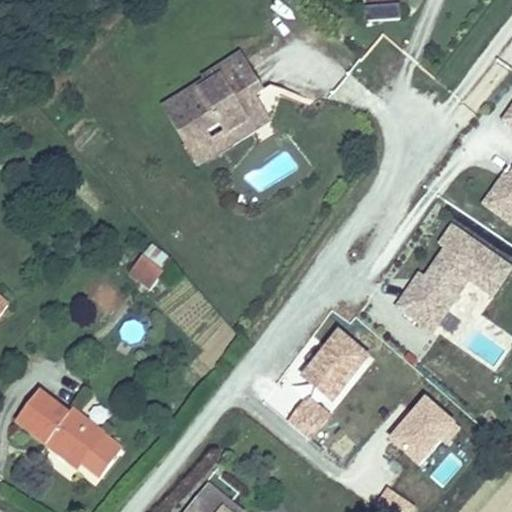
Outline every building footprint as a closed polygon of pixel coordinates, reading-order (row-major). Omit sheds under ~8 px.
[(390,31),(389,16),(353,19),(355,34),(390,31)] [(197,99),(154,125),(175,159),(178,157),(192,180),(211,168),(204,158),(198,148),(211,140),(217,150),(255,126),(246,111),(254,106),(232,70),(207,86),(212,95),(199,103),(197,99)] [(207,86),(194,94),(197,99),(199,103),(212,95),(207,86)] [(511,228),(511,86),(490,116),(511,131),(511,163),(481,207),(511,228)] [(211,140),(198,148),(204,158),(217,150),(211,140)] [(435,338),(468,286),(493,302),(511,271),(511,267),(451,229),(396,314),(435,338)] [(131,281),(149,302),(158,294),(138,274),(131,281)] [(142,308),(149,302),(131,281),(123,289),(142,308)] [(339,333),(299,377),(332,407),(372,363),(339,333)] [(309,442),(331,417),(308,396),(286,421),(309,442)] [(425,399),(386,444),(418,473),(458,428),(425,399)] [(71,475),(93,445),(64,422),(59,427),(30,405),(5,435),(33,457),(39,448),(71,475)] [(66,483),(71,475),(39,448),(33,457),(66,483)] [(378,511),(414,511),(416,509),(388,490),(374,509),(378,511)] [(208,511),(197,503),(188,511),(208,511)]
